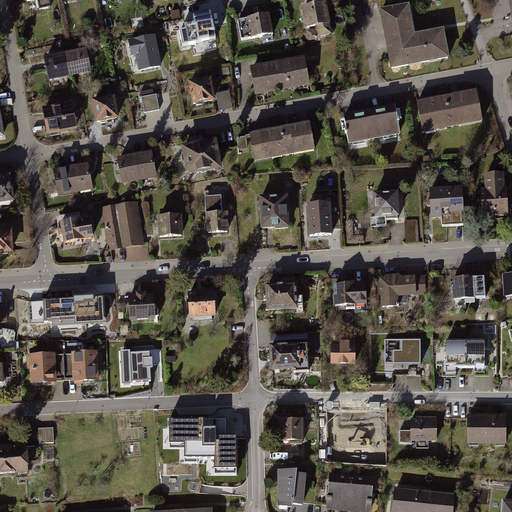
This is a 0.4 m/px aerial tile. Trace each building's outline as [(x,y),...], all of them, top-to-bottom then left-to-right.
[(326,6),(303,11),(308,32),(331,27),(326,6)] [(409,9),(380,14),(391,73),(451,62),(446,32),(414,37),(409,9)] [(210,14),(193,17),(195,24),(184,26),(185,31),(179,33),(182,46),(216,40),(210,14)] [(269,14),(237,21),(241,41),(273,34),(269,14)] [(160,65),(154,37),(130,42),(132,54),(137,53),(140,69),(160,65)] [(86,48),(66,53),(71,77),(91,72),(86,48)] [(71,77),(66,53),(44,57),(49,81),(71,77)] [(306,63),(251,73),(256,100),(310,90),(306,63)] [(214,104),(211,82),(188,85),(191,107),(214,104)] [(159,94),(143,96),(145,112),(161,110),(159,94)] [(478,95),(419,106),(424,135),(484,124),(478,95)] [(116,97),(91,101),(95,121),(119,116),(116,97)] [(76,127),(71,105),(42,111),(47,134),(76,127)] [(395,109),(347,118),(353,148),(400,140),(395,109)] [(316,125),(253,136),(258,164),(321,152),(316,125)] [(216,139),(180,146),(186,175),(221,168),(216,139)] [(153,150),(135,154),(141,181),(158,177),(153,150)] [(135,154),(119,158),(124,184),(141,181),(135,154)] [(87,162),(69,165),(75,194),(93,191),(87,162)] [(69,165),(52,169),(58,198),(75,194),(69,165)] [(505,174),(485,175),(485,189),(481,189),(483,216),(509,215),(507,187),(505,187),(505,174)] [(9,177),(0,177),(0,202),(13,200),(9,177)] [(462,187),(429,189),(431,219),(442,218),(442,216),(449,215),(449,214),(463,213),(464,212),(462,187)] [(402,190),(371,192),(372,222),(403,220),(402,190)] [(287,194),(259,196),(261,229),(289,227),(287,194)] [(226,196),(207,197),(209,238),(228,237),(226,196)] [(330,203),(304,206),(307,231),(332,228),(330,203)] [(118,208),(124,249),(145,246),(138,205),(118,208)] [(111,252),(124,249),(118,208),(105,210),(111,252)] [(88,213),(58,218),(63,247),(93,243),(88,213)] [(188,218),(161,218),(161,240),(188,240),(188,218)] [(404,221),(406,242),(419,241),(418,220),(404,221)] [(16,232),(0,232),(0,255),(18,254),(16,232)] [(426,274),(378,278),(380,308),(399,307),(398,298),(428,296),(426,274)] [(511,276),(502,277),(503,302),(511,301),(511,276)] [(475,279),(453,280),(454,305),(476,304),(475,279)] [(367,284),(334,285),(335,310),(367,309),(367,284)] [(296,286),(268,289),(270,314),(298,311),(296,286)] [(104,297),(29,301),(31,324),(105,320),(104,297)] [(216,297),(187,298),(188,320),(217,319),(216,297)] [(154,299),(127,300),(128,322),(155,321),(154,299)] [(310,339),(310,333),(274,334),(274,342),(299,342),(299,339),(310,339)] [(468,341),(469,370),(492,370),(491,340),(468,341)] [(421,341),(385,341),(385,365),(421,365),(421,341)] [(447,341),(447,371),(469,370),(468,341),(447,341)] [(356,343),(331,343),(331,365),(356,365),(356,343)] [(299,345),(270,346),(271,372),(300,371),(299,345)] [(130,352),(120,352),(122,386),(132,386),(132,383),(151,382),(151,369),(153,368),(152,358),(150,358),(150,353),(130,354),(130,352)] [(97,355),(73,355),(73,386),(97,386),(97,355)] [(55,357),(29,358),(30,387),(56,386),(55,357)] [(337,416),(338,443),(364,442),(363,414),(337,416)] [(227,416),(170,416),(170,442),(186,442),(186,455),(216,455),(216,472),(237,472),(237,433),(227,433),(227,416)] [(507,417),(467,417),(467,444),(507,444),(507,417)] [(304,421),(280,422),(280,445),(304,444),(304,421)] [(438,422),(411,423),(411,445),(439,444),(438,422)] [(55,442),(55,427),(30,428),(31,442),(55,442)] [(25,445),(3,447),(6,474),(28,472),(25,445)] [(350,511),(354,476),(332,474),(328,509),(350,511)] [(307,477),(279,475),(276,505),(304,507),(307,477)] [(370,511),(374,478),(354,476),(350,511),(355,511),(370,511)] [(454,511),(456,492),(396,485),(393,511),(454,511)]
